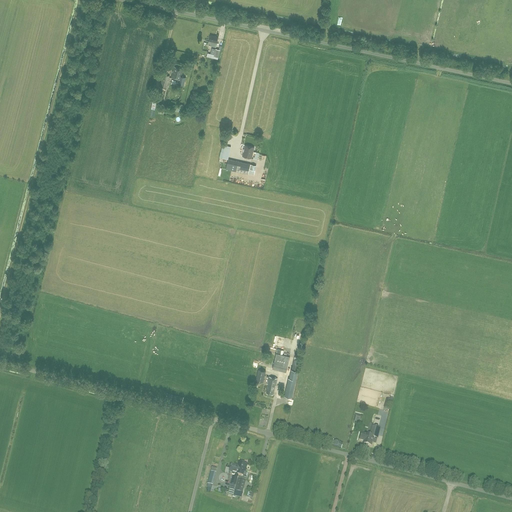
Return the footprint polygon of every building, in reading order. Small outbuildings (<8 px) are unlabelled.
[(216,47),(218,37),(210,35),(208,45),(216,47)] [(185,77),(181,76),(183,69),(174,67),(171,77),(178,79),(177,83),(178,83),(177,85),(183,87),(185,77)] [(166,88),(169,76),(163,74),(160,86),(166,88)] [(251,159),(254,147),(244,145),(242,156),(251,159)] [(249,169),(250,164),(228,160),(226,170),(248,174),(249,169)] [(282,344),(286,327),(272,324),(268,340),(282,344)] [(272,369),(286,372),(290,356),(276,353),(272,369)] [(266,372),(258,370),(255,381),(263,383),(266,372)] [(284,397),(291,398),(297,371),(291,370),(289,379),(288,379),(284,397)] [(275,386),(277,379),(269,377),(267,384),(268,384),(266,393),(273,395),(275,386)] [(372,426),(370,435),(362,433),(360,439),(364,440),(364,443),(365,444),(365,445),(367,445),(368,445),(370,445),(373,437),(377,438),(380,428),(372,426)] [(237,466),(236,466),(236,467),(237,467),(236,469),(239,470),(238,474),(244,476),(247,464),(238,462),(237,466)] [(236,467),(236,466),(231,464),(229,472),(235,473),(234,478),(232,477),(230,484),(235,485),(238,474),(239,470),(236,469),(237,467),(236,467)] [(238,480),(235,491),(243,493),(246,482),(238,480)]
